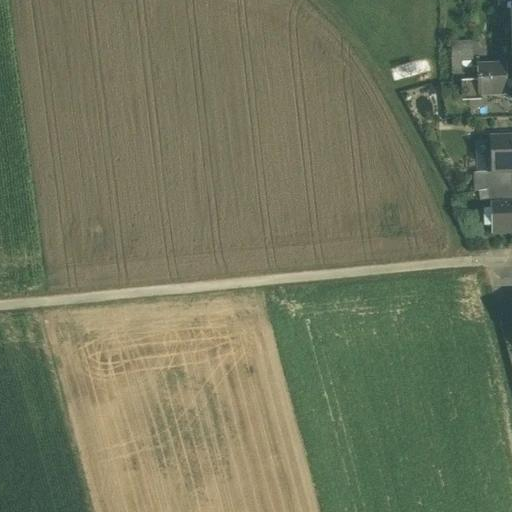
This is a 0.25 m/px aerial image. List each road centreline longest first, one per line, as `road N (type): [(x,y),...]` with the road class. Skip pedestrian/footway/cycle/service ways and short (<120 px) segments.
road 1 (track): [(494,266),(0,306)]
road 2 (track): [(466,263),(391,104),(334,22),(308,0)]
